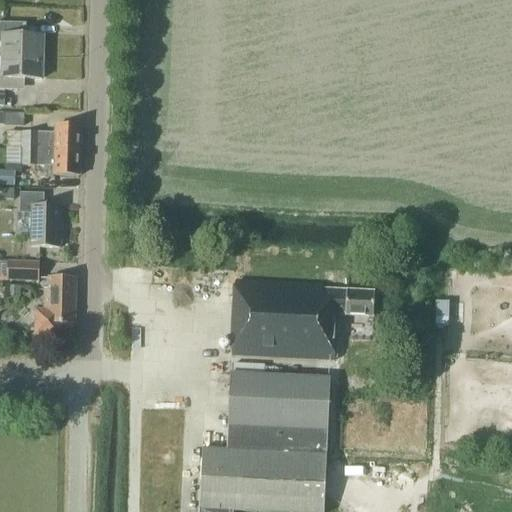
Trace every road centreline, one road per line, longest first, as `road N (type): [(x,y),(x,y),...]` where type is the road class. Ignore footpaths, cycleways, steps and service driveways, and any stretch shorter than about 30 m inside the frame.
road 1 (unclassified): [(84,381),(100,0)]
road 2 (unclassified): [(76,511),(84,381)]
